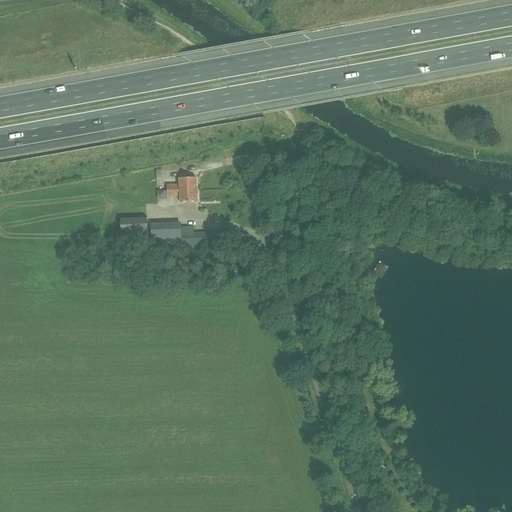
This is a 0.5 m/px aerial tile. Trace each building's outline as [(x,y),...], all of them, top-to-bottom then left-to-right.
[(167,185),(167,191),(197,190),(196,178),(179,179),(179,185),(167,185)] [(107,190),(106,182),(96,183),(97,191),(107,190)] [(180,202),(197,202),(197,190),(167,191),(167,197),(180,196),(180,202)] [(121,244),(132,243),(148,243),(147,218),(120,219),(121,244)] [(194,226),(182,227),(182,222),(151,223),(151,247),(214,245),(213,232),(194,233),(194,226)]
